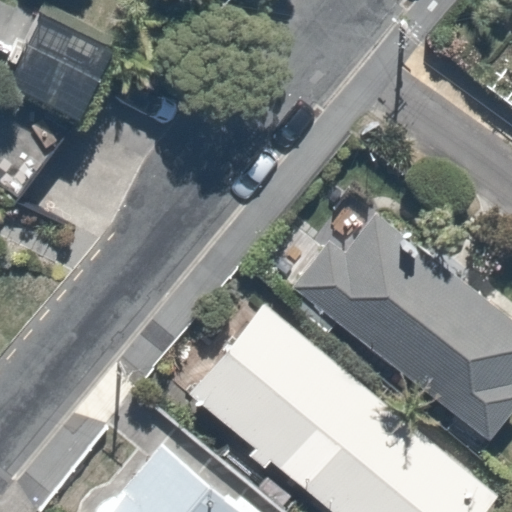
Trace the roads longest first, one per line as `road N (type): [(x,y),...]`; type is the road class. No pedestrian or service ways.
road 1 (residential): [(0,417),(340,0)]
road 2 (unknown): [(374,74),(511,187)]
